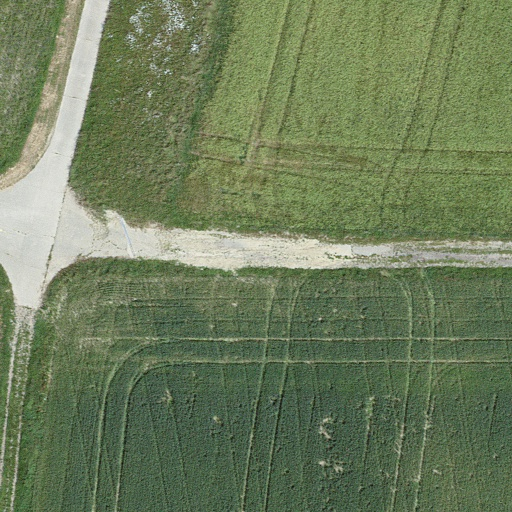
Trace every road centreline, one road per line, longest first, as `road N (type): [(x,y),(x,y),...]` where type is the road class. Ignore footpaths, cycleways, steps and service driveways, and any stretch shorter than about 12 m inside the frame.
road 1 (track): [(0,240),(19,247),(511,250)]
road 2 (track): [(19,247),(79,0)]
